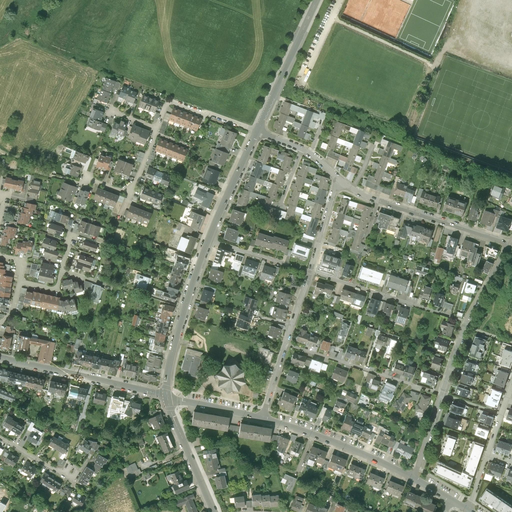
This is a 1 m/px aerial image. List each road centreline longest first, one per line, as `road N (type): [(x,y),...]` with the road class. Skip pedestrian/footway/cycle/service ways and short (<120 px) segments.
road 1 (residential): [(256,131),(167,100),(129,193)]
road 2 (residential): [(511,243),(337,179)]
road 3 (tertiary): [(0,357),(166,397)]
road 4 (residential): [(285,343),(441,394)]
road 5 (tertiary): [(166,397),(175,338),(207,239)]
road 6 (residential): [(310,272),(466,321)]
road 7 (tertiary): [(412,477),(261,418)]
road 8 (tertiary): [(256,131),(316,0)]
road 9 (tertiary): [(214,511),(166,397)]
